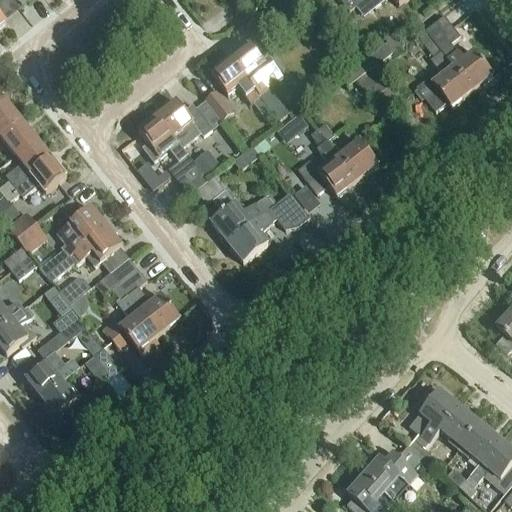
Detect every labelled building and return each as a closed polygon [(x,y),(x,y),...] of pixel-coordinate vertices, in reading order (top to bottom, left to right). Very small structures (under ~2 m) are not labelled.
[(299,0),(283,0),(246,29),(256,41),(274,27),(278,32),(307,9),(299,0)] [(349,16),(355,11),(369,0),(348,0),(341,5),(349,16)] [(375,12),(390,1),(398,11),(411,0),(369,0),(355,11),(361,19),(373,10),(375,12)] [(494,81),(474,56),(464,64),(451,49),(461,41),(445,21),(425,36),(473,97),(494,81)] [(424,34),(417,40),(435,63),(432,65),(443,81),(433,88),(429,83),(417,93),(436,117),(448,108),(452,114),(473,97),(425,36),(424,34)] [(227,61),(260,102),(283,84),(265,60),(260,63),(246,46),(227,61)] [(358,68),(366,77),(374,71),(380,67),(393,57),(386,47),(358,68)] [(260,102),(227,61),(208,76),(227,101),(238,92),(251,109),(260,102)] [(381,96),(366,77),(364,78),(356,66),(339,78),(348,91),(356,85),(370,104),(381,96)] [(386,75),(380,67),(374,71),(366,77),(381,96),(390,89),(382,78),(386,75)] [(233,116),(217,95),(204,105),(220,126),(233,116)] [(173,103),(154,118),(182,154),(201,139),(204,142),(213,135),(197,114),(188,121),(173,103)] [(0,143),(22,126),(6,106),(0,111),(0,143)] [(154,118),(135,134),(145,146),(139,150),(151,165),(169,154),(178,166),(169,173),(183,192),(201,178),(154,118)] [(299,120),(288,129),(297,140),(307,131),(299,120)] [(0,144),(1,144),(15,161),(37,144),(22,126),(0,143),(0,144)] [(328,148),(335,143),(325,129),(317,134),(328,148)] [(317,153),(329,170),(318,178),(310,167),(299,175),(317,200),(328,192),(337,203),(358,187),(339,162),(328,148),(317,134),(310,139),(319,152),(317,153)] [(0,197),(3,201),(51,163),(37,144),(15,161),(22,169),(6,181),(10,186),(0,193),(0,197)] [(360,146),(339,162),(358,187),(379,170),(360,146)] [(233,167),(240,176),(261,159),(254,150),(233,167)] [(208,156),(195,167),(207,182),(220,171),(208,156)] [(23,203),(39,191),(45,199),(67,182),(51,163),(3,201),(5,204),(9,208),(20,199),(23,203)] [(207,210),(212,206),(225,196),(213,182),(195,196),(207,210)] [(243,219),(235,209),(225,196),(212,206),(222,219),(211,228),(227,248),(275,211),(267,201),(243,219)] [(275,211),(227,248),(244,269),(268,250),(259,240),(274,228),(272,226),(276,223),(284,234),(303,220),(289,201),(275,211)] [(5,204),(0,208),(0,220),(7,229),(18,220),(9,208),(5,204)] [(46,280),(106,232),(91,213),(70,230),(58,239),(67,250),(63,253),(65,255),(53,264),(57,269),(45,278),(46,280)] [(17,246),(36,231),(25,217),(6,233),(17,246)] [(47,244),(36,231),(17,246),(28,259),(47,244)] [(51,287),(63,277),(74,269),(76,271),(93,259),(100,268),(122,251),(106,232),(46,280),(51,287)] [(11,276),(28,263),(20,253),(3,266),(11,276)] [(28,263),(11,276),(18,285),(35,272),(28,263)] [(111,279),(128,301),(138,293),(147,286),(129,264),(111,279)] [(132,348),(139,357),(143,363),(155,353),(151,348),(159,341),(140,317),(128,301),(111,279),(100,287),(113,295),(120,304),(116,307),(130,325),(121,333),(115,326),(104,334),(120,357),(132,348)] [(81,286),(62,301),(69,311),(89,296),(81,286)] [(140,317),(159,341),(180,324),(161,300),(150,309),(138,293),(128,301),(140,317)] [(0,334),(25,315),(19,308),(8,317),(0,306),(0,334)] [(511,312),(495,332),(501,336),(504,339),(509,343),(511,346),(511,312)] [(25,315),(0,334),(0,352),(6,360),(20,350),(23,354),(37,343),(26,329),(35,322),(28,313),(25,315)] [(60,337),(78,322),(71,313),(52,328),(60,337)] [(86,332),(78,322),(60,337),(67,347),(86,332)] [(95,343),(85,351),(93,362),(94,361),(103,354),(95,343)] [(25,385),(40,404),(61,387),(79,373),(72,364),(65,370),(55,357),(44,365),(46,368),(25,385)] [(93,362),(84,369),(99,389),(110,381),(94,361),(93,362)] [(77,406),(61,387),(40,404),(56,423),(77,406)] [(440,436),(460,413),(439,396),(420,419),(440,436)] [(460,413),(440,436),(461,453),(480,430),(460,413)] [(480,430),(461,453),(480,469),(499,445),(480,430)] [(480,469),(466,486),(474,493),(488,476),(501,486),(511,472),(511,456),(499,445),(480,469)] [(413,447),(409,451),(419,461),(423,456),(413,447)] [(409,451),(396,466),(391,461),(385,468),(380,463),(363,481),(393,508),(416,483),(426,471),(429,473),(430,472),(419,461),(409,451)] [(423,456),(419,461),(430,472),(435,467),(423,456)] [(459,495),(466,486),(454,476),(447,484),(459,495)] [(389,511),(393,508),(363,481),(348,499),(353,504),(347,510),(348,511),(389,511)] [(466,486),(459,495),(472,505),(479,497),(474,493),(466,486)]
